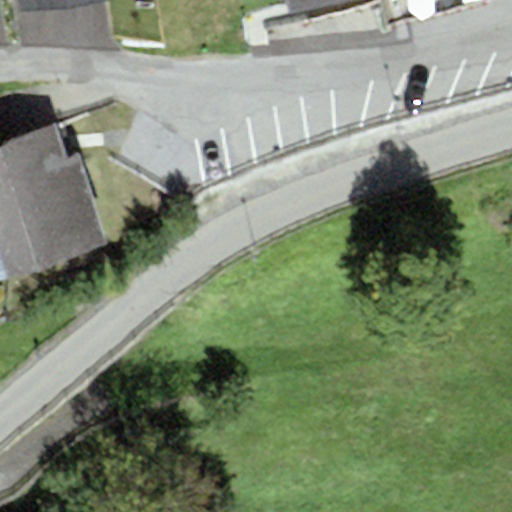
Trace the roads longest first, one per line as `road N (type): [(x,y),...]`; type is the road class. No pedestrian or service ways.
road 1 (tertiary): [(511,130),(356,179),(186,262),(0,421)]
road 2 (residential): [(511,46),(345,87),(0,67)]
